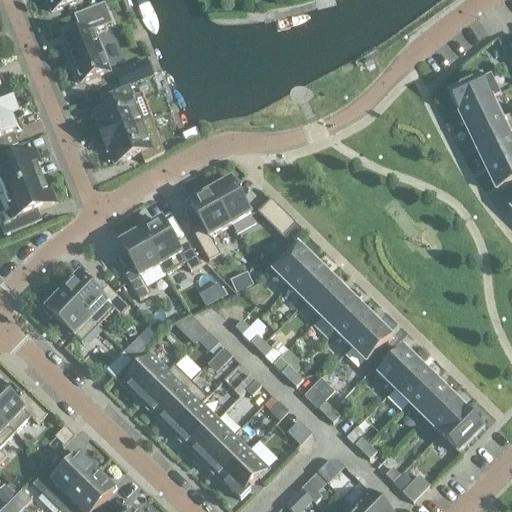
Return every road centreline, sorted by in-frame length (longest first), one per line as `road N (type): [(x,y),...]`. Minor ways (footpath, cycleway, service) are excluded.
road 1 (residential): [(246,149),(256,183),(502,421)]
road 2 (residential): [(246,149),(319,134),(360,111),(407,60),(491,0)]
road 3 (residential): [(189,511),(0,329)]
road 4 (residential): [(91,220),(3,0)]
road 5 (residential): [(91,220),(205,152),(229,144),(246,149)]
road 6 (residential): [(0,313),(13,290),(91,220)]
